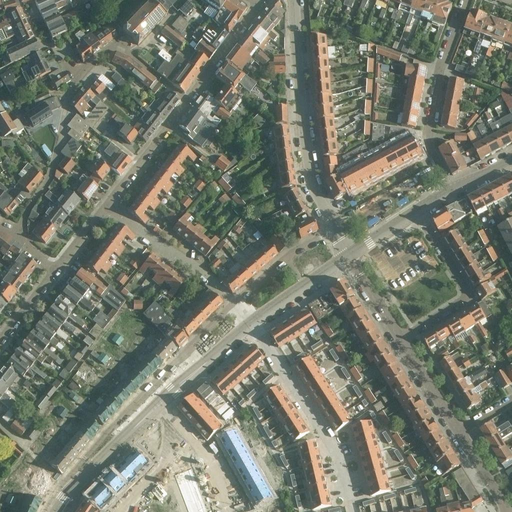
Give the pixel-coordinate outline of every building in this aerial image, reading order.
[(42,0),(35,4),(39,13),(54,6),(63,1),(65,0),(56,0),(52,2),(51,0),(42,0)] [(54,6),(39,13),(43,21),(58,14),(56,9),(70,3),(68,0),(65,0),(63,1),(54,6)] [(94,0),(92,0),(89,1),(93,9),(90,10),(95,17),(103,12),(100,7),(98,7),(98,6),(94,0)] [(164,13),(171,6),(164,0),(155,0),(153,3),(151,1),(126,27),(125,27),(122,31),(137,46),(141,42),(141,41),(166,15),(164,13)] [(185,17),(196,6),(188,0),(178,10),(185,17)] [(201,0),(201,1),(202,0),(206,4),(203,8),(206,10),(212,0),(201,0)] [(212,0),(206,10),(203,13),(212,19),(219,12),(220,10),(226,0),(212,0)] [(234,0),(226,0),(220,10),(237,22),(246,8),(234,0)] [(273,0),(270,4),(261,15),(274,27),(275,27),(282,17),(277,11),(281,6),(274,0),(273,0)] [(390,0),(388,5),(388,6),(395,9),(391,19),(395,21),(399,12),(399,10),(402,0),(390,0)] [(399,12),(395,21),(399,22),(403,12),(410,14),(415,0),(402,0),(399,10),(399,12)] [(415,0),(410,14),(406,25),(410,27),(416,11),(423,14),(427,0),(415,0)] [(427,0),(423,14),(421,18),(428,21),(424,32),(428,33),(432,23),(440,0),(439,0),(427,0)] [(440,0),(432,23),(440,26),(434,42),(438,44),(447,20),(452,6),(448,5),(449,3),(447,3),(446,1),(444,0),(442,1),(440,0)] [(15,2),(3,6),(4,8),(5,12),(16,8),(15,2)] [(4,22),(0,24),(0,30),(1,30),(25,19),(20,9),(5,16),(6,17),(3,18),(4,22)] [(219,12),(212,19),(211,20),(214,23),(218,27),(227,35),(237,22),(220,10),(219,12)] [(58,14),(43,21),(47,30),(70,19),(76,16),(75,12),(60,19),(58,14)] [(463,34),(479,40),(486,19),(487,17),(486,17),(484,15),(482,14),(480,15),(472,12),(465,30),(463,34)] [(253,25),(270,39),(273,41),(276,37),(270,32),(274,27),(261,15),(253,25)] [(70,19),(47,30),(51,39),(66,32),(64,28),(70,25),(70,24),(78,20),(76,16),(70,19)] [(188,25),(179,17),(171,26),(180,34),(188,25)] [(25,19),(1,30),(6,40),(15,36),(29,30),(25,19)] [(479,40),(474,53),(478,54),(483,41),(491,44),(493,38),(499,22),(498,21),(497,20),(495,19),(493,19),(491,19),(490,21),(486,19),(479,40)] [(108,25),(101,30),(110,41),(116,36),(118,34),(109,20),(106,22),(108,25)] [(311,29),(323,28),(323,21),(310,22),(311,29)] [(493,38),(491,44),(496,45),(497,43),(504,46),(511,27),(511,26),(510,26),(509,24),(506,23),(504,24),(499,22),(493,38)] [(207,32),(202,38),(207,43),(216,51),(227,35),(218,27),(214,23),(218,27),(213,34),(212,33),(210,34),(207,32)] [(171,26),(171,27),(175,30),(173,32),(182,40),(187,34),(183,31),(188,25),(180,34),(171,26)] [(200,25),(195,31),(196,33),(198,35),(204,29),(203,28),(200,25)] [(253,25),(245,34),(257,44),(256,46),(256,47),(260,50),(270,39),(253,25)] [(172,33),(166,27),(160,34),(179,48),(184,42),(182,40),(173,32),(172,33)] [(357,29),(355,34),(362,37),(364,31),(357,29)] [(2,48),(5,53),(34,39),(29,30),(15,36),(19,46),(14,48),(12,44),(2,48)] [(101,30),(94,36),(93,37),(95,40),(101,48),(110,41),(101,30)] [(76,47),(75,47),(83,62),(93,54),(101,48),(95,40),(93,37),(94,36),(92,33),(86,37),(81,31),(75,36),(80,44),(76,47)] [(310,37),(311,49),(327,48),(326,36),(320,36),(319,32),(311,33),(311,37),(310,37)] [(199,43),(194,50),(196,51),(208,61),(216,51),(207,43),(202,38),(198,35),(196,33),(192,37),(199,43)] [(245,34),(236,47),(245,53),(245,54),(248,57),(256,47),(256,46),(257,44),(245,34)] [(34,39),(5,53),(5,54),(3,55),(3,56),(1,57),(5,66),(39,51),(34,39)] [(254,62),(248,57),(245,54),(245,53),(236,47),(225,60),(227,62),(241,73),(246,77),(249,74),(242,69),(245,66),(249,69),(254,62)] [(399,62),(401,56),(377,47),(377,54),(399,62)] [(327,48),(311,49),(311,50),(312,50),(313,61),(328,60),(327,48)] [(164,61),(156,72),(173,84),(172,85),(184,94),(200,73),(184,61),(175,54),(171,58),(162,50),(157,55),(164,61)] [(177,51),(175,54),(184,61),(200,73),(208,61),(196,51),(194,50),(195,52),(189,60),(177,51)] [(20,70),(22,74),(45,62),(40,52),(25,60),(28,66),(20,70)] [(128,58),(116,52),(111,53),(108,59),(112,61),(111,62),(121,67),(148,89),(156,80),(128,58)] [(263,66),(269,60),(260,52),(254,58),(263,66)] [(284,56),(273,56),(273,64),(284,64),(284,56)] [(328,60),(313,61),(314,73),(329,72),(328,60)] [(45,62),(22,74),(27,84),(48,74),(50,72),(48,68),(45,62)] [(221,70),(215,78),(225,86),(236,95),(241,88),(249,93),(256,85),(246,77),(241,73),(227,62),(221,71),(221,70)] [(268,64),(268,74),(284,73),(284,64),(273,64),(268,64)] [(465,75),(467,69),(457,65),(455,71),(465,75)] [(410,78),(410,79),(424,81),(427,68),(413,66),(412,67),(408,66),(406,77),(410,78)] [(60,69),(48,76),(52,81),(63,74),(60,69)] [(329,72),(314,73),(315,85),(330,83),(329,72)] [(52,82),(50,84),(53,89),(55,87),(57,90),(70,82),(64,73),(63,74),(52,81),(52,82)] [(125,91),(129,87),(115,74),(111,78),(125,91)] [(10,75),(2,80),(5,85),(13,80),(10,75)] [(410,79),(408,91),(422,93),(424,81),(410,79)] [(450,79),(448,91),(462,94),(464,81),(450,79)] [(97,81),(88,92),(93,96),(98,100),(101,102),(105,97),(101,93),(106,88),(97,81)] [(511,85),(503,82),(501,88),(511,92),(511,90),(511,85)] [(330,83),(315,85),(316,97),(331,95),(330,83)] [(154,95),(161,87),(158,84),(151,92),(154,95)] [(225,86),(213,102),(218,106),(220,107),(228,114),(240,98),(236,95),(225,86)] [(266,92),(276,99),(280,94),(269,87),(266,92)] [(84,88),(76,96),(86,104),(89,100),(94,105),(98,100),(93,96),(88,92),(84,88)] [(166,89),(160,98),(173,109),(180,100),(166,89)] [(47,91),(33,98),(36,105),(50,98),(47,91)] [(408,91),(406,103),(420,105),(422,93),(408,91)] [(448,91),(446,104),(459,106),(462,94),(448,91)] [(511,99),(511,95),(501,91),(500,93),(506,103),(511,99)] [(142,100),(134,92),(130,96),(138,104),(142,100)] [(203,94),(192,108),(206,119),(216,127),(219,123),(218,122),(219,121),(214,117),(212,119),(207,116),(212,111),(215,114),(214,115),(225,122),(230,115),(220,107),(218,106),(213,102),(203,94)] [(332,95),(331,95),(316,97),(315,97),(316,109),(333,108),(332,95)] [(86,104),(76,96),(69,105),(82,116),(84,114),(82,113),(85,110),(85,109),(87,106),(86,105),(86,104)] [(36,106),(22,117),(30,128),(33,126),(34,128),(51,115),(50,112),(61,108),(56,97),(48,100),(36,105),(36,106)] [(160,98),(148,113),(152,116),(155,113),(164,120),(173,109),(160,98)] [(100,102),(97,106),(105,113),(109,109),(100,102)] [(498,102),(492,104),(495,110),(501,107),(498,102)] [(406,103),(404,114),(418,117),(420,105),(406,103)] [(446,104),(443,116),(457,118),(459,106),(446,104)] [(105,113),(97,106),(93,109),(102,117),(105,113)] [(145,114),(141,119),(143,121),(141,122),(145,125),(148,123),(156,130),(164,120),(155,113),(152,116),(148,113),(147,112),(142,107),(140,109),(145,114)] [(286,107),(274,107),(274,116),(286,115),(286,107)] [(17,120),(11,123),(2,108),(0,109),(0,132),(3,137),(11,133),(13,136),(23,129),(17,120)] [(192,108),(184,119),(196,128),(198,126),(199,127),(202,122),(214,131),(216,127),(206,119),(192,108)] [(333,108),(316,109),(318,122),(333,119),(334,119),(333,108)] [(102,117),(93,109),(90,113),(99,121),(102,117)] [(99,121),(90,113),(87,117),(96,124),(99,121)] [(484,114),(491,127),(496,124),(493,119),(492,120),(488,113),(484,114)] [(258,114),(252,120),(260,127),(266,121),(258,114)] [(404,114),(401,127),(415,129),(418,117),(404,114)] [(475,114),(470,120),(473,122),(478,117),(475,114)] [(76,115),(71,121),(85,132),(89,127),(90,126),(84,121),(76,115)] [(286,115),(274,116),(274,117),(275,117),(275,124),(286,124),(286,115)] [(511,116),(511,115),(501,120),(506,130),(511,141),(511,116)] [(457,118),(443,116),(441,127),(455,130),(457,118)] [(96,124),(87,117),(84,121),(90,126),(89,127),(92,129),(96,124)] [(137,136),(132,130),(125,125),(125,124),(117,117),(114,121),(121,128),(117,134),(130,145),(137,136)] [(140,120),(132,130),(137,136),(145,143),(156,130),(148,123),(145,125),(141,122),(143,121),(141,119),(140,120)] [(184,119),(179,126),(185,131),(183,134),(186,136),(193,141),(196,137),(203,142),(208,137),(196,128),(184,119)] [(333,119),(318,122),(320,133),(335,131),(333,119)] [(470,120),(465,125),(469,128),(473,122),(470,120)] [(85,132),(71,121),(67,126),(71,130),(81,138),(85,132)] [(477,127),(481,136),(484,141),(484,140),(491,154),(502,148),(495,135),(490,138),(483,124),(477,127)] [(384,142),(385,127),(373,125),(372,142),(384,142)] [(273,137),(274,141),(288,139),(287,127),(271,129),(272,137),(273,137)] [(81,138),(71,130),(67,135),(72,139),(77,143),(81,138)] [(511,141),(506,130),(495,135),(502,148),(511,143),(511,141)] [(335,131),(320,133),(322,145),(336,143),(335,131)] [(467,135),(473,147),(474,148),(476,152),(480,160),(491,154),(484,140),(484,141),(478,144),(473,132),(467,135)] [(412,136),(401,142),(412,163),(417,161),(418,158),(422,156),(418,147),(421,145),(417,137),(413,139),(412,136)] [(77,143),(72,139),(68,144),(77,151),(81,146),(77,143)] [(288,139),(274,141),(275,153),(290,151),(288,139)] [(401,142),(391,147),(401,167),(405,165),(407,166),(412,163),(401,142)] [(453,142),(439,149),(446,163),(460,155),(464,153),(462,148),(458,150),(453,142)] [(336,143),(322,145),(323,157),(338,155),(336,143)] [(77,151),(68,144),(64,148),(73,156),(77,151)] [(131,161),(115,149),(110,145),(104,153),(112,159),(107,166),(119,176),(131,161)] [(344,162),(367,149),(365,145),(342,157),(344,162)] [(391,147),(381,153),(392,174),(397,171),(398,169),(401,167),(391,147)] [(73,156),(64,148),(60,153),(66,158),(69,161),(73,156)] [(474,148),(465,153),(467,157),(476,152),(474,148)] [(290,151),(275,153),(277,165),(291,163),(290,151)] [(381,153),(370,158),(381,178),(385,176),(387,177),(392,174),(381,153)] [(460,155),(446,163),(452,176),(467,168),(460,155)] [(223,173),(230,164),(221,157),(214,165),(223,173)] [(75,165),(69,161),(66,158),(62,163),(71,170),(75,165)] [(335,201),(348,194),(338,176),(336,178),(334,167),(337,166),(336,158),(324,160),(327,182),(326,183),(335,201)] [(370,158),(360,164),(372,185),(376,182),(377,180),(381,178),(370,158)] [(93,174),(90,179),(97,185),(101,180),(101,181),(110,171),(96,160),(88,171),(93,174)] [(71,170),(62,163),(58,167),(67,174),(71,170)] [(291,163),(277,165),(278,177),(293,175),(291,163)] [(29,193),(43,177),(28,164),(20,173),(23,176),(17,183),(29,193)] [(360,164),(350,169),(361,189),(364,187),(366,187),(372,185),(360,164)] [(361,189),(350,169),(339,175),(350,194),(353,195),(356,193),(357,191),(361,189)] [(62,177),(56,171),(54,179),(59,182),(62,177)] [(293,175),(278,177),(279,181),(278,181),(279,189),(295,187),(293,175)] [(78,181),(79,181),(83,184),(76,193),(87,202),(98,188),(82,176),(78,181)] [(511,177),(511,178),(511,176),(500,182),(507,197),(511,194),(511,177)] [(221,179),(217,182),(222,187),(226,184),(221,179)] [(500,182),(489,187),(497,202),(507,197),(500,182)] [(0,184),(0,189),(1,191),(0,191),(18,206),(25,198),(11,186),(7,191),(0,184)] [(230,189),(226,184),(222,187),(227,192),(230,189)] [(489,187),(479,193),(486,208),(497,202),(489,187)] [(44,197),(48,200),(68,216),(80,201),(66,190),(58,200),(48,192),(44,197)] [(282,196),(288,207),(301,200),(296,190),(282,196)] [(18,206),(0,191),(0,209),(5,214),(8,211),(11,214),(18,206)] [(486,208),(479,193),(468,198),(476,213),(486,208)] [(235,194),(231,198),(236,203),(240,200),(235,194)] [(244,205),(240,200),(236,203),(240,208),(244,205)] [(301,200),(288,207),(294,218),(307,211),(301,200)] [(440,233),(472,213),(465,200),(446,210),(431,219),(440,233)] [(48,212),(42,219),(56,230),(66,217),(52,206),(48,212)] [(41,212),(34,207),(32,211),(38,216),(41,212)] [(38,216),(32,211),(28,218),(33,222),(38,216)] [(260,222),(255,217),(251,221),(256,226),(260,222)] [(56,230),(42,219),(42,220),(31,233),(36,236),(35,236),(45,244),(56,230)] [(300,239),(317,230),(311,219),(300,224),(299,223),(293,226),(300,239)] [(511,220),(500,227),(505,235),(500,238),(502,242),(507,239),(511,236),(511,220)] [(260,222),(256,226),(260,231),(264,227),(260,222)] [(441,236),(449,248),(462,240),(457,231),(448,236),(445,233),(441,236)] [(0,252),(2,255),(2,254),(2,255),(6,249),(15,256),(22,248),(5,234),(0,233),(0,252)] [(279,252),(287,246),(276,234),(269,240),(279,252)] [(462,240),(449,248),(454,256),(467,248),(462,240)] [(467,248),(454,256),(459,264),(472,256),(467,248)] [(15,256),(6,249),(2,255),(5,256),(30,275),(37,266),(21,254),(16,261),(13,259),(15,256)] [(2,254),(2,255),(4,256),(2,259),(10,265),(6,270),(23,284),(30,275),(5,256),(2,255),(2,254)] [(472,256),(459,264),(464,272),(477,264),(472,256)] [(477,264),(464,272),(469,280),(482,272),(477,264)] [(0,281),(2,283),(16,293),(23,284),(6,270),(7,271),(2,278),(0,276),(0,280),(0,281)] [(81,270),(74,278),(101,300),(102,300),(112,308),(117,312),(125,302),(109,286),(105,290),(84,272),(81,270)] [(476,291),(482,301),(497,292),(493,287),(496,285),(495,283),(497,282),(496,281),(509,273),(506,270),(492,278),(489,280),(490,282),(476,291)] [(482,272),(469,280),(474,289),(489,280),(492,278),(490,274),(485,277),(482,272)] [(68,286),(86,300),(89,295),(99,303),(101,300),(74,278),(72,281),(69,280),(67,283),(68,286)] [(318,321),(340,307),(356,298),(355,298),(354,296),(345,280),(333,288),(334,289),(308,306),(318,321)] [(16,293),(2,283),(0,284),(0,297),(8,303),(16,293)] [(86,300),(68,286),(61,295),(76,306),(79,302),(91,312),(94,308),(86,300)] [(60,296),(53,305),(68,318),(82,328),(84,325),(70,314),(74,308),(60,296)] [(356,298),(340,307),(347,318),(362,309),(356,298)] [(477,305),(466,311),(475,326),(483,339),(488,336),(480,323),(486,319),(491,316),(482,301),(477,305)] [(172,319),(162,309),(155,302),(143,314),(166,337),(177,348),(178,349),(187,340),(173,327),(169,323),(172,319)] [(53,305),(46,313),(62,325),(72,333),(75,329),(72,326),(71,327),(64,323),(68,318),(53,305)] [(112,308),(106,317),(110,321),(117,312),(112,308)] [(306,309),(296,315),(297,316),(307,330),(316,324),(306,309)] [(362,309),(347,318),(354,329),(369,320),(369,319),(370,317),(368,314),(366,314),(362,309)] [(466,311),(456,317),(465,332),(475,326),(466,311)] [(46,313),(40,321),(56,334),(65,341),(67,338),(58,331),(62,325),(46,313)] [(297,316),(288,322),(298,337),(308,331),(307,330),(297,316)] [(110,321),(106,317),(99,326),(103,330),(110,321)] [(456,317),(446,324),(453,335),(455,338),(465,332),(456,317)] [(369,320),(354,329),(361,341),(376,331),(369,320)] [(56,334),(40,321),(33,330),(48,341),(60,351),(63,348),(52,339),(56,334)] [(279,327),(288,342),(289,343),(298,337),(288,322),(279,327)] [(326,323),(321,326),(325,332),(330,329),(326,323)] [(446,324),(434,332),(440,342),(447,338),(453,335),(446,324)] [(279,326),(269,333),(279,348),(288,342),(279,327),(279,326)] [(330,329),(325,332),(329,338),(333,335),(330,329)] [(88,334),(96,339),(99,335),(92,330),(88,334)] [(33,331),(26,339),(53,361),(58,365),(61,361),(45,349),(49,344),(33,331)] [(376,331),(361,341),(368,352),(383,342),(376,331)] [(434,332),(423,339),(429,349),(436,345),(438,348),(439,349),(443,346),(440,342),(434,332)] [(82,342),(89,348),(93,342),(86,337),(82,342)] [(166,337),(158,346),(169,357),(177,348),(166,337)] [(503,338),(496,341),(500,347),(506,343),(503,338)] [(26,339),(19,348),(36,361),(39,356),(48,363),(50,365),(53,361),(26,339)] [(383,342),(368,352),(375,363),(390,353),(383,342)] [(491,351),(487,344),(481,347),(484,354),(491,351)] [(252,345),(244,353),(256,367),(256,366),(264,359),(252,345)] [(158,346),(150,355),(160,365),(161,365),(169,357),(158,346)] [(336,348),(339,354),(344,351),(340,346),(336,348)] [(19,348),(13,356),(36,374),(43,380),(46,376),(32,365),(36,361),(19,348)] [(445,350),(443,352),(434,357),(437,362),(448,355),(445,350)] [(344,351),(339,354),(343,360),(348,357),(344,351)] [(83,356),(80,353),(78,352),(73,358),(78,362),(83,356)] [(256,367),(244,353),(243,353),(244,354),(236,361),(249,375),(257,367),(256,366),(256,367)] [(390,353),(375,363),(382,374),(397,364),(390,353)] [(492,354),(488,358),(493,363),(497,359),(492,354)] [(150,355),(141,363),(152,373),(160,365),(150,355)] [(13,356),(6,364),(19,374),(23,377),(26,372),(33,378),(36,374),(13,356)] [(440,364),(447,375),(458,369),(450,357),(440,364)] [(310,358),(294,368),(301,377),(316,367),(310,358)] [(249,375),(236,361),(228,368),(241,382),(249,375)] [(64,369),(69,373),(74,367),(69,363),(64,369)] [(141,363),(133,372),(143,382),(152,373),(141,363)] [(6,364),(0,372),(0,381),(9,388),(19,374),(6,364)] [(397,364),(382,374),(389,385),(404,375),(397,364)] [(316,367),(301,377),(306,386),(322,377),(316,367)] [(241,382),(228,368),(221,375),(220,374),(219,375),(232,388),(231,389),(232,389),(241,382)] [(350,371),(354,376),(358,373),(355,368),(350,371)] [(458,369),(447,375),(454,387),(465,380),(458,369)] [(482,369),(465,380),(454,387),(453,387),(460,398),(474,389),(471,383),(485,374),(482,369)] [(503,389),(511,384),(503,370),(495,375),(503,389)] [(358,373),(354,376),(357,382),(362,379),(358,373)] [(232,388),(219,375),(211,382),(223,396),(231,389),(232,388)] [(404,375),(389,385),(396,396),(411,386),(404,375)] [(322,377),(306,386),(312,396),(328,386),(322,377)] [(56,380),(51,386),(56,390),(61,384),(56,380)] [(0,381),(0,396),(11,405),(14,402),(4,394),(9,388),(0,381)] [(474,389),(460,398),(468,410),(475,406),(477,409),(481,407),(478,404),(480,403),(475,395),(488,386),(486,382),(479,386),(475,389),(474,389)] [(51,386),(44,394),(49,398),(56,390),(51,386)] [(279,386),(264,396),(270,406),(285,396),(279,386)] [(328,386),(312,396),(318,405),(333,395),(328,386)] [(411,386),(396,396),(403,407),(418,398),(411,386)] [(387,391),(385,388),(374,394),(376,397),(387,391)] [(109,390),(102,398),(115,410),(122,403),(121,402),(109,390)] [(364,393),(368,398),(372,395),(369,390),(364,393)] [(44,394),(36,404),(41,408),(49,398),(44,394)] [(193,394),(178,408),(185,417),(201,403),(193,394)] [(333,395),(318,405),(324,414),(339,404),(333,395)] [(372,395),(368,398),(371,404),(376,401),(372,395)] [(0,396),(0,401),(9,410),(1,419),(10,426),(20,413),(11,405),(0,396)] [(285,396),(270,406),(276,415),(291,405),(285,396)] [(418,398),(403,407),(410,418),(426,408),(419,397),(418,398)] [(102,398),(94,406),(107,419),(115,410),(102,398)] [(377,412),(384,407),(380,402),(373,407),(377,412)] [(201,403),(185,417),(193,425),(208,411),(201,403)] [(339,404),(324,414),(330,423),(345,413),(339,404)] [(291,405),(276,415),(282,424),(297,414),(291,405)] [(426,408),(410,418),(417,429),(433,419),(426,408)] [(91,409),(83,418),(96,430),(104,421),(91,409)] [(208,411),(193,425),(200,433),(215,419),(208,411)] [(378,415),(382,420),(387,417),(383,412),(378,415)] [(21,413),(21,414),(11,426),(10,427),(21,436),(32,422),(21,413)] [(345,413),(330,423),(336,432),(351,422),(345,413)] [(297,414),(282,424),(287,433),(303,423),(297,414)] [(387,417),(382,420),(386,426),(390,423),(387,417)] [(83,418),(76,426),(89,438),(96,430),(83,418)] [(215,419),(200,433),(207,441),(223,427),(215,419)] [(433,419),(417,429),(424,440),(440,430),(433,419)] [(163,422),(147,436),(155,444),(170,430),(163,422)] [(371,422),(352,427),(355,438),(374,432),(371,422)] [(303,423),(287,433),(294,443),(309,433),(303,423)] [(480,430),(487,442),(499,435),(511,428),(508,423),(495,430),(491,423),(480,430)] [(76,426),(69,434),(82,446),(89,438),(76,426)] [(499,435),(487,442),(495,454),(506,447),(501,440),(511,433),(511,429),(511,428),(499,435)] [(31,441),(37,433),(32,429),(26,437),(31,441)] [(170,430),(155,444),(162,452),(178,438),(170,430)] [(440,430),(424,440),(430,452),(446,442),(439,431),(440,431),(440,430)] [(235,431),(219,440),(225,449),(241,441),(235,431)] [(374,432),(355,438),(358,447),(376,442),(374,432)] [(69,434),(61,442),(75,454),(82,446),(69,434)] [(392,436),(396,442),(401,439),(397,434),(392,436)] [(178,438),(162,452),(169,460),(185,446),(178,438)] [(401,439),(396,442),(400,448),(404,445),(401,439)] [(241,441),(225,449),(230,459),(246,450),(241,441)] [(13,442),(6,449),(17,459),(24,453),(13,442)] [(61,442),(54,450),(68,462),(75,454),(61,442)] [(316,442),(298,447),(300,458),(318,453),(316,442)] [(376,442),(358,447),(360,457),(379,452),(376,442)] [(446,442),(430,452),(437,463),(453,453),(452,452),(453,451),(451,447),(449,447),(448,445),(446,442)] [(185,446),(169,460),(177,469),(192,455),(185,446)] [(511,456),(506,447),(495,454),(502,466),(511,459),(511,456)] [(54,450),(47,459),(60,471),(68,462),(54,450)] [(246,450),(230,459),(235,468),(251,459),(246,450)] [(136,451),(128,459),(140,472),(149,464),(136,451)] [(379,452),(360,457),(363,467),(382,462),(379,452)] [(318,453),(300,458),(303,468),(321,464),(318,453)] [(453,453),(437,463),(445,474),(448,472),(460,465),(453,453)] [(407,459),(410,464),(415,461),(411,456),(407,459)] [(128,459),(120,467),(133,480),(140,472),(128,459)] [(251,459),(235,468),(241,478),(257,469),(251,459)] [(415,461),(410,464),(414,470),(418,467),(415,461)] [(382,462),(363,467),(366,477),(385,471),(382,462)] [(321,464),(303,468),(305,479),(323,474),(321,464)] [(120,467),(112,474),(125,487),(133,480),(120,467)] [(39,468),(33,478),(49,488),(55,478),(39,468)] [(455,479),(465,473),(462,468),(452,474),(455,479)] [(191,469),(174,476),(177,486),(195,480),(191,469)] [(257,469),(241,478),(246,487),(262,478),(257,469)] [(385,471),(366,477),(369,487),(387,481),(385,471)] [(458,484),(468,478),(465,473),(455,479),(458,484)] [(112,474),(105,482),(117,495),(125,487),(112,474)] [(323,474),(305,479),(308,489),(326,485),(323,474)] [(33,478),(28,487),(43,497),(49,488),(33,478)] [(262,478),(246,487),(251,497),(267,488),(262,478)] [(425,487),(429,484),(426,478),(421,481),(425,487)] [(461,488),(471,482),(468,478),(458,484),(461,488)] [(195,480),(177,486),(181,496),(198,490),(195,480)] [(387,481),(369,487),(372,497),(390,492),(387,481)] [(105,482),(97,489),(110,502),(117,495),(105,482)] [(464,493),(474,487),(471,482),(461,488),(464,493)] [(326,485),(308,489),(310,500),(328,495),(326,485)] [(28,487),(22,496),(37,506),(43,497),(28,487)] [(467,497),(476,491),(474,487),(464,493),(467,497)] [(267,488),(251,497),(257,506),(273,497),(267,488)] [(97,489),(89,497),(102,510),(110,502),(97,489)] [(439,490),(441,497),(440,497),(443,509),(436,511),(448,511),(446,504),(445,496),(443,489),(439,490)] [(198,490),(181,496),(185,506),(202,500),(198,490)] [(483,502),(480,497),(476,491),(467,497),(470,503),(459,505),(459,503),(460,511),(473,511),(472,508),(483,502)] [(328,495),(310,500),(313,511),(331,506),(328,495)] [(22,496),(16,506),(26,511),(33,511),(37,506),(22,496)] [(202,500),(185,506),(187,511),(200,511),(206,510),(202,500)] [(98,511),(84,502),(78,511),(98,511)] [(451,502),(446,504),(448,511),(460,511),(459,503),(452,505),(451,502)]
